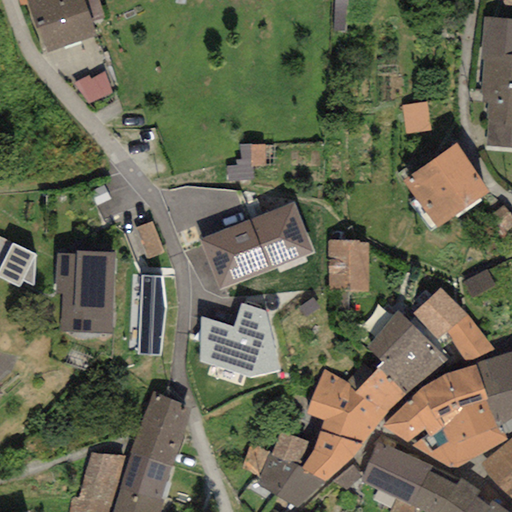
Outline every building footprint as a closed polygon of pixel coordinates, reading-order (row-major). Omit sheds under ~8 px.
[(26,0),(46,54),(96,35),(91,22),(83,0),(26,0)] [(97,0),(83,0),(91,22),(104,17),(97,0)] [(511,19),(483,18),(480,61),(484,61),(481,103),(487,104),(484,146),(511,147),(511,19)] [(88,104),(111,93),(104,73),(90,80),(88,76),(73,82),(88,104)] [(430,132),(426,102),(401,105),(405,135),(430,132)] [(456,145),(403,181),(436,229),(489,193),(456,145)] [(313,253),(293,202),(198,239),(218,290),(313,253)] [(163,253),(152,222),(134,228),(146,259),(163,253)] [(357,240),(327,242),(329,289),(348,288),(348,292),(369,291),(366,243),(358,244),(357,240)] [(35,255),(12,244),(0,267),(0,278),(19,288),(22,281),(34,259),(35,255)] [(60,294),(59,333),(112,335),(115,253),(76,252),(75,255),(56,254),(54,294),(60,294)] [(33,287),(34,259),(22,281),(33,287)] [(489,266),(464,279),(471,292),(496,279),(489,266)] [(161,276),(141,275),(136,355),(161,356),(166,311),(161,276)] [(440,287),(412,315),(442,348),(452,340),(445,332),(466,316),(440,287)] [(265,312),(240,304),(233,328),(200,317),(198,362),(248,377),(279,370),(265,312)] [(398,313),(365,346),(381,361),(375,367),(377,369),(406,397),(445,358),(398,313)] [(494,351),(466,316),(445,332),(452,340),(465,361),(494,351)] [(511,351),(503,355),(511,384),(511,351)] [(511,384),(503,355),(477,363),(487,397),(486,398),(484,399),(485,401),(498,428),(506,440),(511,435),(511,384)] [(486,398),(475,365),(446,374),(418,391),(390,418),(383,427),(407,444),(408,442),(423,430),(427,435),(429,438),(462,408),(485,401),(484,399),(486,398)] [(377,369),(355,393),(387,413),(406,397),(377,369)] [(348,384),(323,371),(306,414),(323,422),(319,432),(361,446),(387,413),(355,393),(348,388),(348,384)] [(191,408),(151,393),(130,452),(171,467),(191,408)] [(498,428),(485,401),(462,408),(429,438),(427,435),(412,446),(448,468),(457,469),(481,455),(506,440),(498,428)] [(361,446),(319,432),(314,445),(311,453),(300,471),(324,483),(352,456),(361,446)] [(271,453),(268,456),(300,471),(311,453),(314,445),(280,434),(271,453)] [(397,443),(379,435),(362,477),(360,483),(396,500),(408,506),(431,467),(393,448),(397,443)] [(511,437),(507,443),(481,464),(511,496),(511,437)] [(240,467),(257,476),(268,456),(271,453),(249,445),(240,467)] [(130,452),(120,488),(160,499),(171,467),(130,452)] [(125,457),(91,453),(86,469),(121,474),(125,457)] [(300,471),(268,456),(257,476),(253,483),(295,508),(324,483),(300,471)] [(352,465),(332,482),(346,490),(362,477),(352,465)] [(437,511),(460,480),(431,467),(408,506),(416,509),(421,511),(437,511)] [(86,469),(78,498),(112,502),(121,474),(86,469)] [(479,492),(460,480),(437,511),(464,511),(476,496),(479,492)] [(159,511),(163,501),(160,499),(120,488),(112,511),(159,511)] [(489,507),(476,496),(464,511),(507,511),(492,501),(489,507)] [(72,498),(69,511),(108,511),(112,502),(78,498),(72,498)] [(414,511),(416,509),(408,506),(396,500),(389,511),(414,511)]
